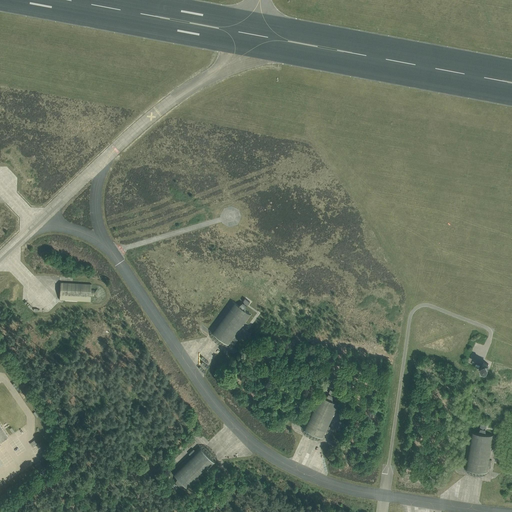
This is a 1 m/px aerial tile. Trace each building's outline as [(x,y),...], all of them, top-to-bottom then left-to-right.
[(60,282),(59,299),(63,300),(90,301),(91,296),(94,297),(94,289),(91,289),(91,284),(73,283),(60,282)] [(250,302),(245,298),(241,303),(239,305),(232,300),(210,331),(229,345),(233,339),(234,340),(238,335),(236,334),(251,314),(245,310),(246,307),(250,302)] [(323,438),(326,432),(328,433),(330,427),(328,426),(339,404),(332,401),(333,398),(335,392),(330,389),(327,395),(325,397),(318,394),(302,428),(323,438)] [(486,424),(480,423),(479,430),(478,432),(471,431),(465,468),(465,469),(488,472),(489,465),(491,466),(491,460),(490,459),(494,435),(486,434),(486,431),(486,424)] [(0,443),(0,442),(8,437),(0,425),(0,424),(0,443)] [(193,449),(189,453),(190,454),(180,464),(172,472),(177,477),(176,480),(171,484),(175,489),(180,484),(183,483),(188,489),(215,462),(199,446),(194,450),(193,449)] [(49,475),(42,465),(39,461),(35,465),(44,478),(49,475)]
